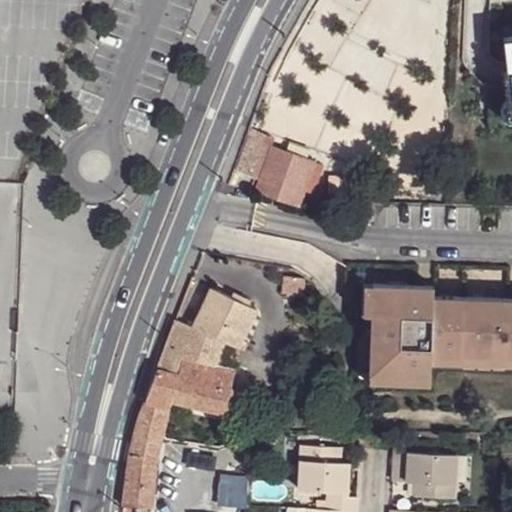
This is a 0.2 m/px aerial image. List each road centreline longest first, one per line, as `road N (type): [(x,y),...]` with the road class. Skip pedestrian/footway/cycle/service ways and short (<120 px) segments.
road 1 (tertiary): [(86,479),(102,457),(189,198),(277,0)]
road 2 (tertiary): [(247,0),(171,174),(106,355),(80,454),(86,479)]
